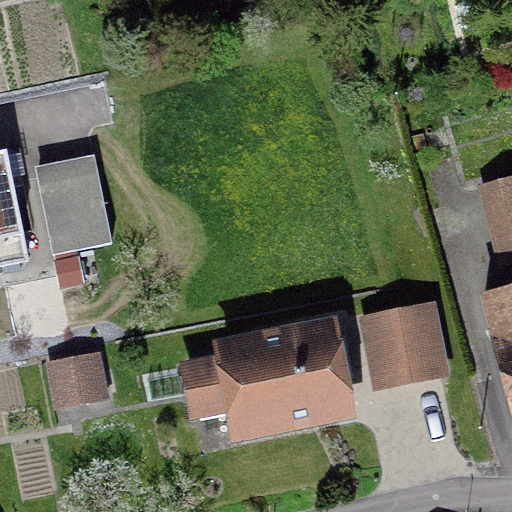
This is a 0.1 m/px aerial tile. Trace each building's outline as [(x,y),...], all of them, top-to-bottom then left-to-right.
[(5,152),(0,152),(0,234),(20,231),(5,152)] [(500,267),(511,264),(511,183),(480,192),(500,267)] [(479,305),(511,430),(511,429),(511,296),(509,288),(485,294),(487,303),(479,305)] [(364,324),(376,388),(437,376),(425,312),(364,324)] [(235,436),(343,415),(327,331),(218,352),(221,365),(184,372),(192,415),(229,408),(235,436)] [(55,406),(98,398),(92,363),(49,371),(55,406)]
